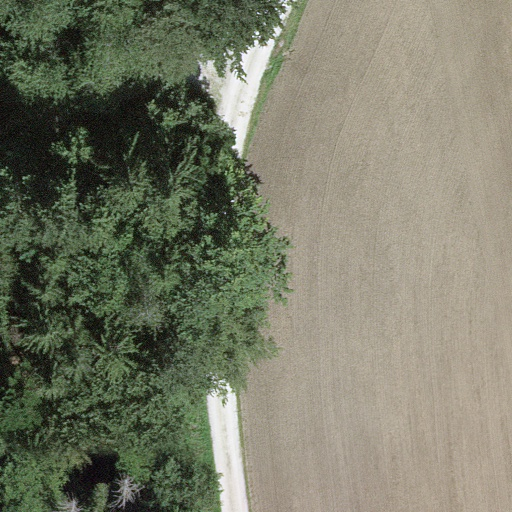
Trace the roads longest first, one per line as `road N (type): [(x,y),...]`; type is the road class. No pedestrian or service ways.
road 1 (track): [(274,0),(221,139),(216,344),(237,511)]
road 2 (track): [(265,22),(0,148)]
